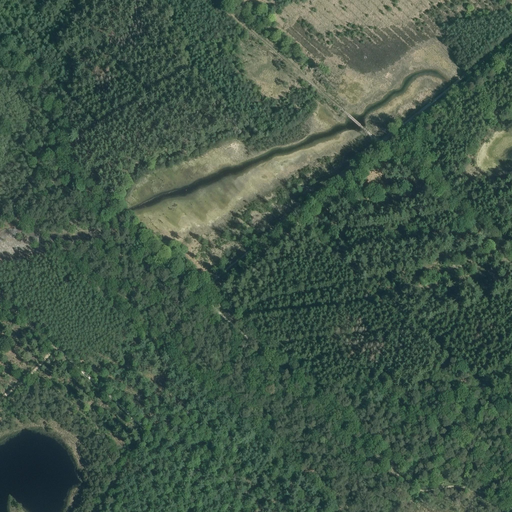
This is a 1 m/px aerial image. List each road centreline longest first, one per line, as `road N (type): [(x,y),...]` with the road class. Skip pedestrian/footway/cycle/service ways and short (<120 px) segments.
road 1 (track): [(500,511),(464,488),(417,490),(204,297),(218,276),(379,144)]
road 2 (track): [(0,297),(236,511)]
road 3 (track): [(379,144),(511,263)]
road 4 (track): [(379,144),(511,39)]
